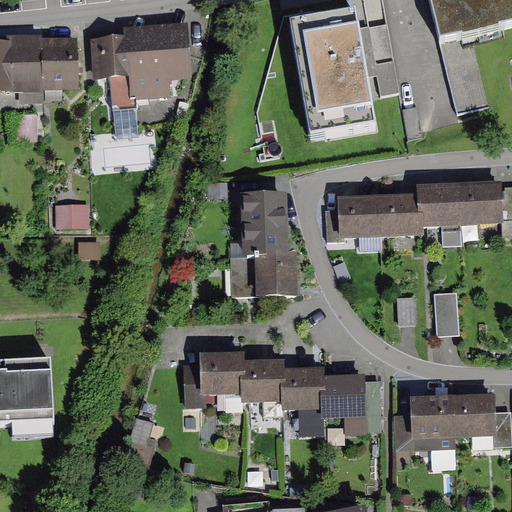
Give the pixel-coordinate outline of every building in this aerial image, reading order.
[(372,102),(401,98),(386,0),(367,0),(371,21),(361,23),(372,102)] [(428,0),(441,49),(511,31),(511,11),(509,0),(428,0)] [(286,27),(303,146),(373,136),(356,17),(286,27)] [(125,43),(95,45),(97,86),(115,85),(117,113),(135,112),(134,102),(169,101),(169,84),(192,83),(189,32),(125,35),(125,43)] [(79,46),(0,47),(0,94),(80,93),(79,46)] [(419,200),(340,203),(342,242),(422,239),(422,228),(511,224),(511,192),(504,193),(504,189),(419,192),(419,200)] [(285,199),(248,200),(249,262),(235,262),(235,300),(299,299),(298,253),(286,253),(285,199)] [(92,229),(91,205),(59,206),(61,231),(92,229)] [(460,297),(436,298),(437,340),(461,340),(460,297)] [(402,330),(418,329),(417,298),(400,299),(402,330)] [(250,358),(207,360),(208,402),(248,400),(248,410),(287,408),(287,417),(330,416),(331,424),(368,423),(366,382),(329,383),(328,373),(288,375),(288,366),(250,368),(250,358)] [(0,369),(0,432),(55,430),(52,367),(0,369)] [(496,399),(415,402),(416,441),(498,438),(496,399)] [(300,419),(301,439),(328,438),(327,418),(300,419)]
